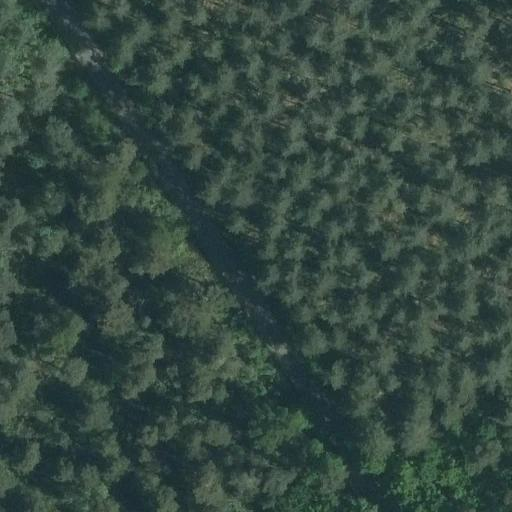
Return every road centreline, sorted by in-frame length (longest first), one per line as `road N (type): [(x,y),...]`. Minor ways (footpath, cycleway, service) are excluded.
road 1 (unclassified): [(388,511),(51,0)]
road 2 (unknown): [(511,366),(365,477)]
